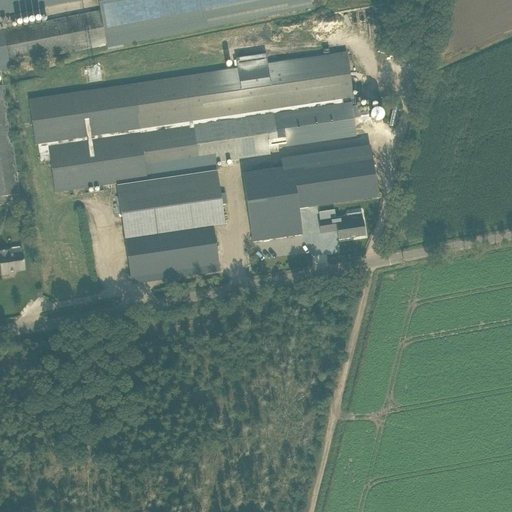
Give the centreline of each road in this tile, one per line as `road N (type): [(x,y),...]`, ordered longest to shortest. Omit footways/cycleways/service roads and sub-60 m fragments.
road 1 (unclassified): [(0,331),(511,235)]
road 2 (track): [(312,511),(372,263)]
